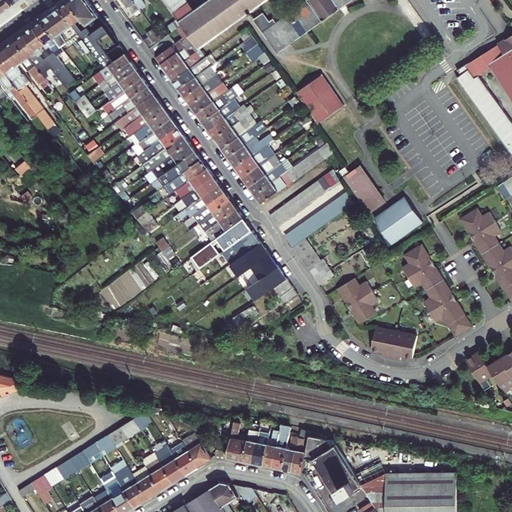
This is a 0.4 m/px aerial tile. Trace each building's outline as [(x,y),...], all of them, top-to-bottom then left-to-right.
[(11,2),(9,0),(0,0),(0,14),(13,5),(11,2)] [(120,45),(88,0),(70,0),(70,1),(91,30),(109,53),(120,45)] [(141,9),(134,0),(123,0),(134,14),(141,9)] [(134,0),(141,9),(146,5),(142,0),(134,0)] [(164,0),(178,19),(180,21),(195,10),(187,0),(164,0)] [(242,18),(267,0),(209,0),(195,10),(180,21),(182,25),(190,36),(194,41),(199,48),(242,18)] [(350,0),(308,0),(309,1),(322,20),(323,21),(341,8),(340,7),(350,0)] [(70,1),(60,8),(79,34),(82,37),(91,30),(70,1)] [(322,20),(309,1),(276,25),(274,21),(270,23),(264,14),(255,20),(278,52),(291,42),(322,20)] [(62,46),(79,34),(60,8),(43,21),(62,46)] [(180,21),(178,19),(168,26),(173,32),(178,28),(182,25),(180,21)] [(62,46),(43,21),(35,26),(48,43),(55,53),(60,49),(62,48),(62,46)] [(156,56),(162,64),(186,47),(182,42),(190,36),(182,25),(178,28),(183,34),(185,33),(186,35),(176,43),(169,34),(162,40),(150,48),(156,56)] [(48,43),(35,26),(34,27),(25,34),(45,61),(47,63),(50,61),(53,60),(43,46),(48,43)] [(245,41),(254,35),(248,28),(240,33),(245,41)] [(145,41),(150,48),(162,40),(155,29),(147,34),(149,37),(145,41)] [(25,34),(17,39),(47,79),(52,75),(44,65),(42,62),(45,61),(25,34)] [(241,44),(247,52),(259,44),(259,43),(254,35),(245,41),(241,44)] [(511,35),(483,54),(491,67),(511,99),(511,35)] [(190,36),(182,42),(186,47),(194,41),(190,36)] [(29,70),(30,69),(41,83),(47,79),(17,39),(7,47),(20,64),(23,63),(29,70)] [(162,64),(168,73),(192,55),(188,50),(193,46),(197,52),(200,49),(199,48),(194,41),(186,47),(162,64)] [(247,52),(253,61),(259,56),(265,52),(259,44),(247,52)] [(124,50),(120,45),(109,53),(112,59),(124,50)] [(33,81),(26,72),(20,64),(7,47),(0,51),(0,63),(21,90),(27,86),(33,81)] [(85,83),(64,55),(60,49),(55,53),(80,86),(82,85),(85,83)] [(173,80),(206,57),(200,49),(197,52),(192,55),(168,73),(173,80)] [(126,52),(114,61),(105,68),(95,75),(100,84),(132,61),(126,52)] [(265,64),(271,60),(269,57),(265,52),(259,56),(265,64)] [(217,62),(211,53),(207,56),(213,64),(217,62)] [(511,120),(479,75),(491,67),(483,54),(466,64),(467,65),(511,126),(511,120)] [(179,89),(211,66),(213,64),(207,56),(206,57),(173,80),(179,89)] [(106,92),(138,69),(132,61),(100,84),(106,92)] [(21,90),(0,63),(0,83),(9,96),(11,99),(15,95),(33,119),(39,114),(21,90)] [(29,70),(23,63),(20,64),(26,72),(29,70)] [(458,78),(511,151),(511,126),(467,65),(459,70),(463,75),(458,78)] [(185,97),(217,74),(211,66),(179,89),(185,97)] [(112,100),(144,77),(138,69),(106,92),(112,100)] [(273,73),(277,79),(281,76),(277,70),(273,73)] [(223,82),(217,74),(185,97),(191,105),(223,82)] [(345,105),(323,74),(297,92),(319,123),(343,106),(345,105)] [(107,108),(111,113),(150,85),(144,77),(112,100),(114,103),(107,108)] [(56,89),(62,84),(57,78),(51,83),(56,89)] [(211,103),(228,90),(223,82),(191,105),(197,113),(211,103)] [(0,83),(0,96),(3,101),(9,96),(0,83)] [(70,94),(75,101),(88,92),(82,85),(80,86),(70,94)] [(150,85),(111,113),(104,118),(107,122),(112,118),(113,119),(127,109),(130,112),(156,93),(150,85)] [(61,131),(27,86),(21,90),(39,114),(55,135),(61,131)] [(203,121),(235,99),(239,96),(233,87),(228,90),(211,103),(197,113),(203,121)] [(123,130),(125,128),(161,102),(156,93),(130,112),(117,122),(123,130)] [(91,103),(85,95),(76,101),(82,109),(91,103)] [(241,107),(235,99),(203,121),(209,130),(241,107)] [(114,103),(112,100),(105,105),(107,108),(114,103)] [(131,136),(135,133),(167,110),(161,102),(125,128),(131,136)] [(97,111),(91,103),(82,109),(88,117),(97,111)] [(245,104),(241,107),(209,130),(215,138),(250,114),(251,113),(245,104)] [(135,133),(141,141),(173,118),(167,110),(135,133)] [(223,149),(255,126),(251,121),(254,120),(250,114),(215,138),(223,149)] [(141,146),(145,151),(179,126),(173,118),(141,141),(137,144),(133,146),(136,150),(141,146)] [(143,158),(146,163),(185,134),(179,126),(145,151),(148,155),(143,158)] [(261,134),(255,126),(223,149),(229,157),(257,137),(261,134)] [(141,141),(135,133),(131,136),(137,144),(141,141)] [(150,172),(153,169),(191,142),(185,134),(146,163),(144,164),(150,172)] [(236,167),(239,164),(268,144),(274,139),(271,134),(260,142),(257,137),(229,157),(236,167)] [(276,139),(271,143),(275,149),(281,145),(276,139)] [(88,154),(91,152),(97,147),(92,141),(83,148),(88,154)] [(165,173),(197,150),(191,142),(153,169),(159,178),(165,173)] [(328,142),(318,150),(324,158),(325,159),(327,158),(326,157),(334,151),(328,142)] [(268,144),(239,164),(236,167),(243,177),(275,154),(268,144)] [(165,186),(171,181),(203,159),(197,150),(165,173),(159,178),(165,186)] [(324,158),(318,150),(313,154),(319,163),(325,159),(324,158)] [(250,186),(282,163),(275,154),(243,177),(250,186)] [(319,163),(313,154),(307,157),(314,167),(319,163)] [(314,167),(307,157),(302,161),(309,171),(314,167)] [(171,194),(177,190),(209,167),(203,159),(171,181),(165,186),(171,194)] [(282,163),(288,171),(291,169),(293,168),(287,159),(282,163)] [(104,168),(108,174),(118,167),(114,161),(104,168)] [(309,171),(302,161),(296,165),(303,175),(309,171)] [(250,186),(256,194),(273,182),(286,173),(288,171),(282,163),(250,186)] [(63,165),(62,166),(42,181),(54,196),(75,180),(63,165)] [(303,175),(296,165),(293,168),(291,169),(298,178),(303,175)] [(361,166),(345,177),(370,212),(386,201),(361,166)] [(177,190),(183,198),(214,175),(209,167),(177,190)] [(288,171),(286,173),(293,182),(298,178),(291,169),(288,171)] [(330,172),(324,176),(332,187),(337,182),(330,172)] [(256,194),(262,203),(279,191),(287,185),(288,186),(293,182),(286,173),(273,182),(256,194)] [(183,198),(189,206),(220,183),(214,175),(183,198)] [(332,187),(324,176),(319,180),(327,191),(332,187)] [(114,187),(119,194),(129,186),(124,179),(114,187)] [(327,191),(319,180),(313,184),(321,194),(327,191)] [(504,182),(497,186),(505,199),(511,195),(504,182)] [(189,206),(195,214),(226,192),(220,183),(189,206)] [(313,184),(308,188),(316,198),(321,194),(313,184)] [(316,198),(308,188),(303,192),(310,202),(316,198)] [(201,222),(232,200),(226,192),(195,214),(201,222)] [(355,203),(347,192),(286,236),(294,247),(306,238),(355,203)] [(310,202),(303,192),(297,196),(305,206),(310,202)] [(132,206),(139,201),(135,195),(127,200),(132,206)] [(305,206),(297,196),(292,200),(300,210),(305,206)] [(415,208),(406,196),(400,200),(409,213),(415,208)] [(207,231),(213,226),(238,208),(232,200),(201,222),(207,231)] [(292,200),(287,204),(294,214),(300,210),(292,200)] [(393,243),(424,221),(415,208),(409,213),(400,200),(375,218),(393,243)] [(144,204),(133,212),(138,218),(148,211),(144,204)] [(294,214),(287,204),(281,208),(289,218),(294,214)] [(180,222),(191,214),(186,208),(175,216),(180,222)] [(238,208),(213,226),(207,231),(213,239),(244,216),(238,208)] [(289,218),(281,208),(276,211),(283,222),(289,218)] [(500,281),(511,300),(511,246),(504,251),(495,235),(502,231),(490,212),(483,216),(478,208),(461,219),(465,226),(466,225),(469,230),(468,230),(476,243),(477,242),(479,247),(487,260),(488,259),(490,264),(490,265),(497,277),(498,276),(501,281),(500,281)] [(283,222),(276,211),(271,215),(278,226),(283,222)] [(144,216),(140,219),(143,224),(144,224),(148,221),(144,216)] [(249,252),(262,242),(254,231),(223,253),(231,264),(249,252)] [(322,260),(306,238),(294,247),(309,269),(322,260)] [(161,239),(155,243),(159,248),(162,252),(167,248),(161,239)] [(257,264),(271,254),(262,242),(249,252),(257,264)] [(456,337),(473,326),(466,314),(461,307),(461,308),(458,303),(459,303),(451,291),(450,291),(447,286),(448,286),(440,273),(439,274),(436,269),(437,269),(430,256),(429,257),(426,252),(427,252),(422,245),(405,256),(411,263),(403,268),(409,278),(415,287),(422,283),(432,298),(425,302),(437,321),(444,317),(456,337)] [(176,255),(170,247),(165,251),(171,259),(176,255)] [(309,269),(314,276),(325,269),(327,272),(331,270),(323,259),(322,260),(309,269)] [(325,269),(314,276),(320,285),(335,275),(331,270),(327,272),(325,269)] [(356,278),(339,289),(343,296),(344,295),(346,300),(354,312),(357,316),(356,317),(361,324),(378,313),(373,305),(380,301),(368,281),(361,286),(356,278)] [(298,295),(288,279),(275,288),(286,304),(298,295)] [(377,327),(372,350),(384,352),(383,356),(401,359),(402,356),(414,358),(418,336),(377,327)] [(511,351),(489,366),(480,352),(466,360),(485,390),(492,386),(487,378),(494,374),(505,393),(511,389),(511,351)] [(26,379),(0,373),(0,398),(20,390),(26,379)] [(148,411),(152,418),(168,415),(163,408),(148,411)] [(148,411),(135,419),(141,429),(142,430),(155,422),(152,418),(148,411)] [(128,437),(141,429),(135,419),(128,423),(122,427),(128,437)] [(116,445),(128,437),(122,427),(109,435),(116,445)] [(240,428),(233,427),(228,457),(244,461),(248,439),(238,437),(240,428)] [(258,441),(254,462),(264,464),(269,437),(270,432),(266,432),(267,428),(261,427),(260,430),(258,441)] [(244,461),(254,462),(258,441),(260,430),(256,430),(250,428),(248,439),(244,461)] [(273,466),(280,433),(280,431),(275,430),(273,438),(269,437),(264,464),(273,466)] [(184,442),(185,443),(198,435),(199,435),(196,432),(183,440),(184,442)] [(273,466),(283,468),(287,447),(290,435),(280,433),(273,466)] [(300,434),(300,436),(293,470),(303,472),(306,457),(310,436),(300,434)] [(96,443),(106,457),(118,450),(116,445),(109,435),(96,443)] [(198,435),(185,443),(200,467),(213,458),(204,443),(203,443),(198,435)] [(287,447),(283,468),(293,470),(300,436),(294,435),(293,442),(292,442),(291,448),(287,447)] [(328,439),(310,436),(306,457),(315,459),(340,500),(363,485),(362,484),(337,444),(332,447),(328,439)] [(184,442),(172,450),(187,475),(200,467),(185,443),(184,442)] [(106,457),(96,443),(84,451),(92,464),(93,465),(106,457)] [(172,450),(159,458),(174,483),(187,475),(172,450)] [(92,464),(84,451),(71,459),(79,471),(92,464)] [(174,483),(159,458),(146,466),(162,491),(174,483)] [(79,471),(71,459),(58,467),(65,477),(66,479),(79,471)] [(116,474),(118,477),(136,506),(149,499),(134,474),(128,466),(116,474)] [(162,491),(146,466),(134,474),(149,499),(162,491)] [(58,467),(45,475),(48,479),(49,481),(52,486),(65,477),(58,467)] [(458,511),(457,472),(387,473),(362,484),(363,485),(373,501),(380,511),(458,511)] [(46,503),(53,499),(48,490),(53,487),(52,486),(49,481),(48,479),(45,475),(33,482),(37,488),(46,503)] [(127,511),(136,506),(118,477),(105,485),(108,490),(121,511),(127,511)] [(37,488),(33,482),(20,491),(23,497),(37,488)] [(223,482),(212,489),(226,511),(233,511),(227,503),(239,496),(230,483),(223,482)] [(236,484),(248,503),(259,496),(254,488),(236,484)] [(226,511),(212,489),(187,504),(191,511),(226,511)] [(121,511),(108,490),(95,498),(104,511),(121,511)] [(0,507),(10,503),(14,501),(8,492),(0,495),(0,507)] [(83,506),(85,509),(86,511),(104,511),(95,498),(94,496),(81,504),(83,506)] [(380,511),(373,501),(360,510),(361,511),(380,511)] [(0,507),(0,511),(2,511),(5,511),(9,511),(13,510),(10,503),(0,507)]
